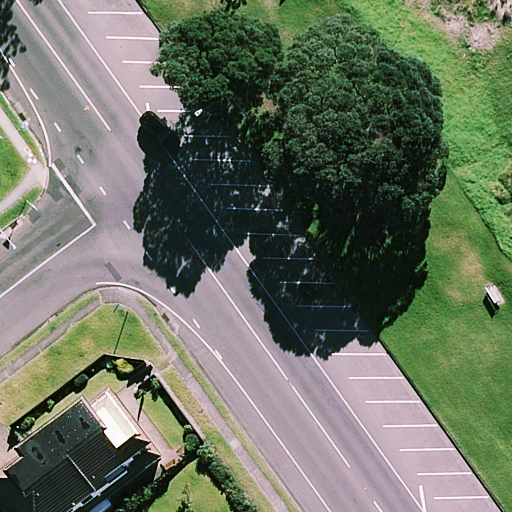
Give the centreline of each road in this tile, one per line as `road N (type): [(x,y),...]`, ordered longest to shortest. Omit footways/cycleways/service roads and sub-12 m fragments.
road 1 (tertiary): [(148,181),(384,511)]
road 2 (tertiary): [(18,0),(148,181)]
road 3 (residential): [(0,295),(148,181)]
